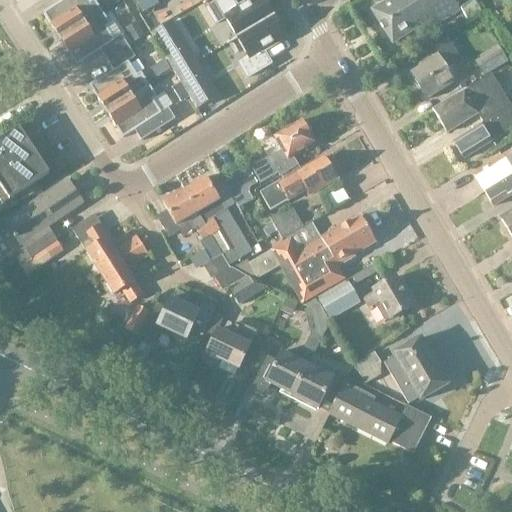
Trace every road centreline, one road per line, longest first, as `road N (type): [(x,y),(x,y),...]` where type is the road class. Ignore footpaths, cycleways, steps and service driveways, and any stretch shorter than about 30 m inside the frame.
road 1 (tertiary): [(511,363),(333,58)]
road 2 (secondary): [(315,511),(0,355)]
road 3 (unclassified): [(333,58),(125,189)]
road 4 (unclassified): [(125,189),(0,9)]
road 5 (residential): [(125,189),(173,272),(222,299)]
